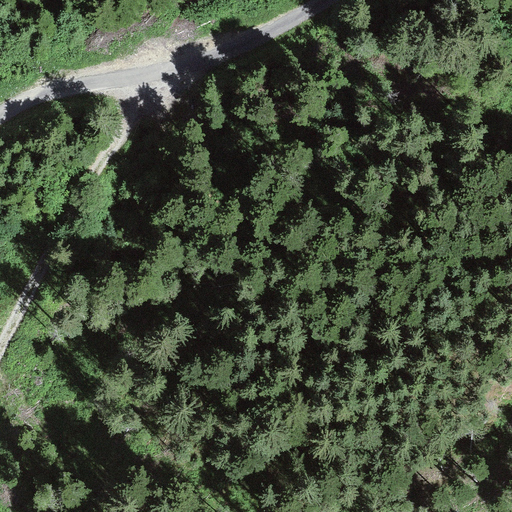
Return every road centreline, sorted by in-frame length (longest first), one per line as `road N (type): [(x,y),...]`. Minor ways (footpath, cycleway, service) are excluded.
road 1 (track): [(0,348),(62,230),(179,56)]
road 2 (unclassified): [(0,114),(34,97),(239,39),(309,0)]
